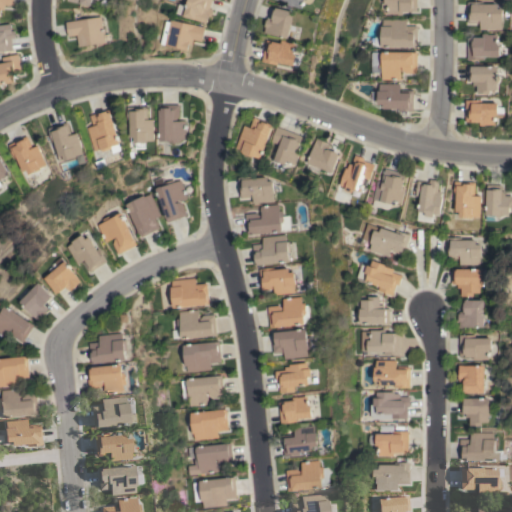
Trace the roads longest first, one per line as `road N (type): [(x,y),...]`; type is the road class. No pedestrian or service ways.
road 1 (residential): [(511,151),(403,142),(225,80),(63,88),(0,124)]
road 2 (residential): [(242,0),(215,168),(219,248),(242,311),(269,511)]
road 3 (residential): [(219,248),(172,263),(60,344),(79,511)]
road 4 (residential): [(438,511),(431,315)]
road 5 (residential): [(434,149),(441,0)]
